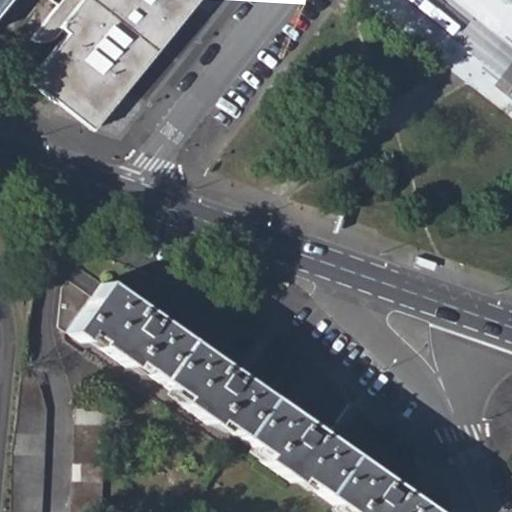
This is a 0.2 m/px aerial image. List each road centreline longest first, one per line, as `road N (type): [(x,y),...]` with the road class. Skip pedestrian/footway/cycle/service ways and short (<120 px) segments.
road 1 (primary): [(127,197),(430,302)]
road 2 (residential): [(278,0),(127,197)]
road 3 (residential): [(430,302),(439,379),(494,511)]
road 4 (primary): [(0,153),(127,197)]
